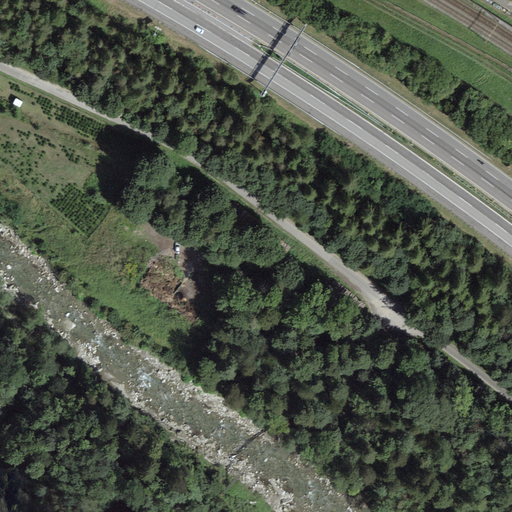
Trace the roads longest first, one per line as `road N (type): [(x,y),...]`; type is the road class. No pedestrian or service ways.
road 1 (unclassified): [(0,60),(301,219),(511,396)]
road 2 (motorway): [(154,0),(360,128),(511,237)]
road 3 (motorway): [(511,196),(219,0)]
road 4 (track): [(511,75),(370,0)]
